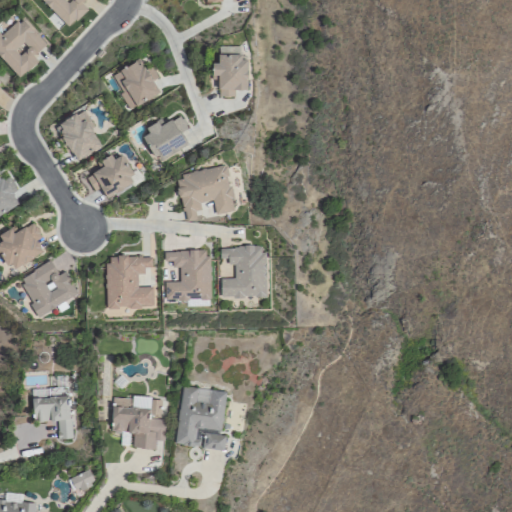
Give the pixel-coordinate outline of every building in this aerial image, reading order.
[(84,0),(40,0),(67,27),(86,9),(81,4),(84,0)] [(45,45),(21,17),(0,35),(0,58),(18,78),(37,61),(32,56),(45,45)] [(246,59),(240,59),(240,46),(217,46),(217,63),(210,63),(210,79),(217,79),(217,96),(233,96),(234,90),(246,90),(246,59)] [(128,109),(158,93),(152,81),(157,78),(152,68),(145,72),(138,59),(109,75),(128,109)] [(101,147),(82,110),(54,124),(73,161),(101,147)] [(186,145),(180,131),(186,127),(180,115),(162,123),(160,119),(145,127),(148,133),(141,136),(154,161),(186,145)] [(85,177),(93,191),(99,188),(105,198),(135,180),(119,155),(113,159),(110,154),(96,162),(99,168),(85,177)] [(214,214),(233,211),(225,166),(175,175),(183,221),(195,219),(194,211),(199,209),(198,203),(212,200),(214,214)] [(0,212),(17,202),(10,191),(15,187),(7,175),(2,179),(0,175),(0,212)] [(0,231),(0,236),(1,239),(0,240),(0,256),(6,269),(42,253),(35,239),(40,237),(33,222),(12,232),(10,228),(0,231)] [(219,298),(265,296),(263,245),(218,247),(219,258),(226,258),(227,265),(233,265),(234,278),(218,279),(219,298)] [(209,298),(208,250),(163,251),(163,261),(171,261),(171,267),(178,267),(179,281),(163,282),(164,300),(209,298)] [(106,308),(152,307),(152,287),(136,287),(136,274),(143,273),(143,267),(151,267),(151,255),(104,257),(106,308)] [(38,316),(55,306),(58,312),(67,307),(63,300),(76,293),(64,271),(57,275),(50,260),(17,278),(38,316)] [(224,391),(180,386),(173,443),(200,447),(222,450),(224,435),(219,435),(224,391)] [(70,439),(68,395),(31,397),(32,421),(54,420),(54,439),(70,439)] [(112,396),(110,431),(120,432),(119,444),(129,445),(129,447),(154,449),(155,440),(163,440),(164,418),(160,417),(161,399),(112,396)] [(93,485),(87,470),(68,477),(74,492),(93,485)] [(0,511),(33,511),(34,502),(20,501),(20,494),(6,493),(5,499),(0,499),(0,511)]
